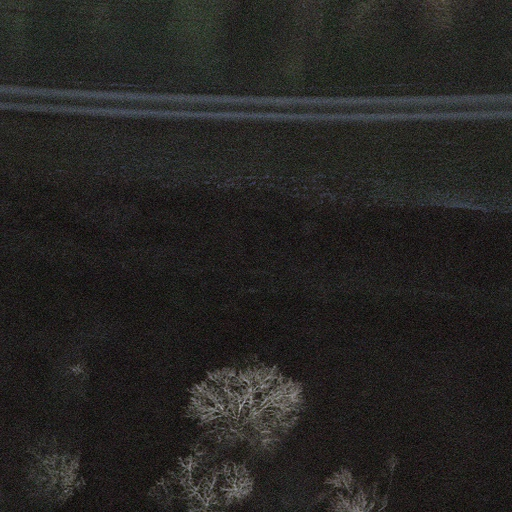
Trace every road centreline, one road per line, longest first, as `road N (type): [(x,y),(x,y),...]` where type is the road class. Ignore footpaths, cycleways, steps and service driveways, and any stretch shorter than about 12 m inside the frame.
road 1 (track): [(511,301),(0,241)]
road 2 (track): [(511,68),(266,76),(0,58)]
